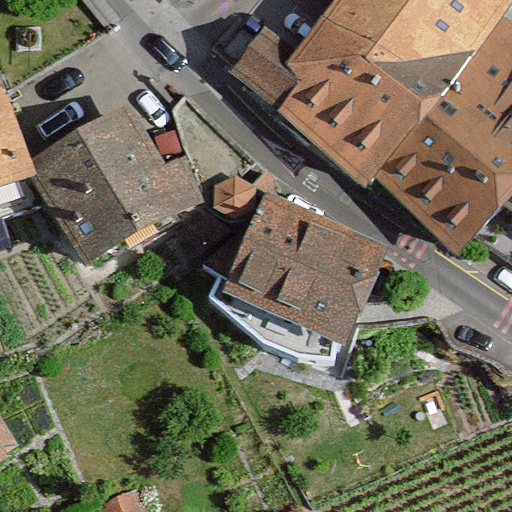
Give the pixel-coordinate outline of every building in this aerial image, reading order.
[(511,9),(511,0),(340,0),(299,53),(287,70),(305,84),(280,117),(374,189),(511,9)] [(504,210),(511,199),(511,9),(374,189),(466,259),(504,210)] [(287,70),(299,53),(269,30),(231,79),(280,117),(305,84),(287,70)] [(0,203),(31,192),(0,102),(0,203)] [(213,211),(184,162),(165,174),(127,112),(25,173),(91,284),(213,211)] [(340,361),(383,262),(261,209),(218,308),(340,361)] [(0,458),(16,446),(0,415),(0,458)] [(147,511),(137,492),(101,506),(103,511),(147,511)]
